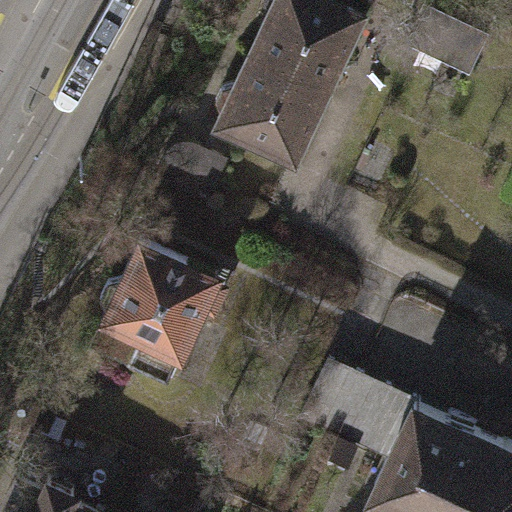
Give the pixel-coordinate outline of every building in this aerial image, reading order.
[(327,78),(362,3),(356,0),(263,0),(267,8),(251,43),(327,78)] [(483,29),(430,5),(415,39),(468,62),(483,29)] [(292,154),(327,78),(251,43),(235,79),(222,79),(214,94),(220,110),(217,118),(292,154)] [(154,171),(204,194),(224,153),(192,138),(181,137),(170,140),(154,171)] [(105,306),(102,312),(179,347),(199,303),(214,310),(226,282),(213,276),(216,266),(139,232),(121,272),(106,276),(99,295),(105,306)] [(389,450),(415,392),(329,352),(302,411),(389,450)] [(389,450),(373,483),(435,511),(511,511),(511,437),(415,392),(389,450)] [(105,511),(106,511),(69,494),(74,482),(47,469),(41,480),(16,468),(0,502),(0,511),(105,511)]
